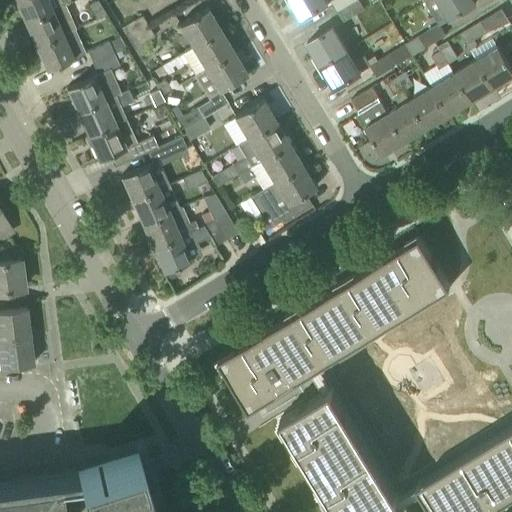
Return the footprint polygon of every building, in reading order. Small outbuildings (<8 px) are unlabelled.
[(47,0),(14,0),(25,22),(52,10),(47,0)] [(96,18),(106,14),(97,0),(88,5),(96,18)] [(291,0),(303,19),(329,3),(328,2),(331,1),(338,11),(356,0),(291,0)] [(358,0),(356,0),(338,11),(344,21),(364,9),(358,0)] [(429,0),(425,3),(438,25),(439,24),(439,25),(476,3),(474,0),(429,0)] [(35,45),(75,28),(65,4),(52,10),(25,22),(35,45)] [(193,47),(221,30),(207,8),(179,23),(193,47)] [(122,27),(128,37),(148,25),(143,15),(122,27)] [(460,34),(466,44),(485,32),(479,22),(460,34)] [(407,43),(414,54),(446,35),(439,25),(439,24),(438,25),(407,43)] [(128,37),(135,48),(140,56),(151,49),(146,41),(155,36),(148,25),(128,37)] [(322,66),(347,50),(334,27),(308,43),(322,66)] [(73,58),(85,52),(75,29),(76,28),(75,28),(35,45),(46,70),(73,58)] [(221,30),(193,47),(206,69),(234,52),(221,30)] [(438,46),(441,50),(449,63),(458,58),(448,41),(438,46)] [(109,42),(87,51),(93,63),(114,53),(109,42)] [(377,77),(414,54),(407,43),(378,61),(370,66),(377,77)] [(476,60),(493,88),(511,76),(511,70),(498,47),(476,60)] [(121,50),(114,53),(117,58),(123,55),(121,50)] [(360,72),(370,66),(364,56),(354,62),(347,50),(322,66),(336,89),(361,73),(360,72)] [(431,56),(439,69),(449,63),(441,50),(431,56)] [(247,74),(234,52),(206,69),(219,91),(247,74)] [(66,87),(77,111),(128,89),(120,92),(110,69),(119,65),(114,53),(93,63),(97,74),(66,87)] [(471,100),(493,88),(476,60),(455,74),(471,100)] [(396,77),(404,91),(414,85),(405,71),(396,77)] [(449,114),(471,100),(455,74),(433,88),(449,114)] [(387,83),(401,107),(389,115),(405,141),(427,127),(411,101),(404,91),(396,77),(387,83)] [(163,94),(172,89),(165,79),(156,84),(163,94)] [(352,99),(358,109),(367,103),(378,122),(368,128),(383,154),(405,141),(389,115),(372,87),(352,99)] [(449,114),(433,88),(411,101),(427,127),(449,114)] [(133,101),(128,89),(77,111),(87,135),(125,118),(120,107),(133,101)] [(158,89),(149,93),(154,105),(164,101),(158,89)] [(248,138),(276,121),(262,99),(234,115),(248,138)] [(204,116),(197,106),(177,118),(183,128),(204,116)] [(204,116),(183,128),(190,140),(211,127),(204,116)] [(125,118),(87,135),(98,158),(108,153),(109,154),(113,153),(117,163),(146,151),(157,146),(153,134),(136,141),(125,118)] [(276,121),(248,138),(254,150),(245,156),(211,176),(217,186),(238,174),(250,167),(261,160),(289,144),(276,121)] [(157,146),(146,151),(152,162),(158,160),(181,150),(175,139),(168,142),(157,146)] [(289,144),(261,160),(274,181),(302,165),(289,144)] [(131,200),(158,187),(148,163),(120,176),(131,200)] [(315,187),(302,165),(274,181),(263,188),(251,195),(260,211),(264,209),(268,215),(286,204),(294,215),(312,205),(305,193),(315,187)] [(255,175),(250,167),(238,174),(243,183),(255,175)] [(205,182),(200,171),(182,179),(187,190),(205,182)] [(158,187),(131,200),(142,223),(169,211),(158,187)] [(479,208),(501,241),(511,233),(511,216),(498,196),(479,208)] [(227,238),(238,231),(221,204),(212,209),(209,210),(210,211),(213,220),(215,219),(227,238)] [(169,211),(142,223),(152,247),(198,227),(194,220),(189,222),(182,206),(169,211)] [(0,209),(0,237),(12,230),(0,209)] [(458,210),(449,215),(468,248),(477,243),(458,210)] [(201,215),(205,223),(213,220),(210,211),(201,215)] [(191,259),(185,246),(210,236),(215,245),(227,238),(215,219),(213,220),(205,223),(198,227),(152,247),(163,271),(191,259)] [(259,234),(250,239),(254,247),(263,242),(259,234)] [(385,258),(384,259),(357,275),(356,276),(359,280),(349,286),(339,292),(336,287),(335,288),(309,304),(308,305),(311,310),(301,316),(291,322),(288,317),(287,317),(259,335),(262,339),(253,345),(251,340),(219,359),(250,410),(276,393),(272,387),(446,280),(420,237),(394,252),(397,257),(387,263),(385,258)] [(0,292),(23,290),(19,261),(0,262),(0,292)] [(0,311),(0,339),(29,336),(25,308),(0,311)] [(29,336),(0,339),(0,368),(33,363),(29,336)] [(411,375),(391,387),(404,411),(424,399),(411,375)] [(292,426),(287,429),(296,443),(301,440),(307,450),(302,453),(320,482),(325,479),(330,488),(336,498),(332,501),(338,511),(398,511),(324,391),(286,415),(292,426)] [(511,435),(422,490),(434,511),(484,511),(487,511),(488,510),(485,505),(495,499),(504,493),(507,498),(508,497),(511,495),(511,435)] [(63,511),(64,511),(79,509),(76,491),(84,488),(91,511),(155,511),(138,453),(79,472),(0,482),(0,511),(63,511)]
